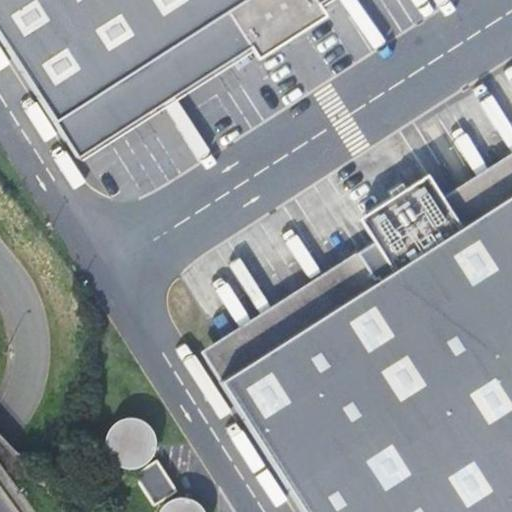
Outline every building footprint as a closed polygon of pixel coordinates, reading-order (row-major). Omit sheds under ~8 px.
[(0,0),(0,38),(65,140),(239,28),(257,55),(323,13),(314,0),(0,0)] [(511,511),(511,167),(465,198),(458,187),(440,199),(427,179),(404,194),(413,208),(393,222),(384,208),(360,224),(372,243),(355,254),(360,262),(205,364),(301,511),(511,511)] [(356,218),(360,224),(384,208),(393,222),(413,208),(404,194),(427,179),(424,175),(402,189),(399,184),(387,192),(389,196),(356,218)] [(148,427),(142,421),(133,418),(124,418),(116,421),(109,427),(105,435),(104,444),(105,452),(110,460),(117,466),(125,468),(134,468),(142,465),(149,460),(153,452),(155,443),(153,434),(148,427)] [(156,460),(133,475),(153,505),(176,490),(156,460)] [(203,511),(200,506),(193,501),(185,498),(176,498),(168,501),(161,507),(157,511),(203,511)]
